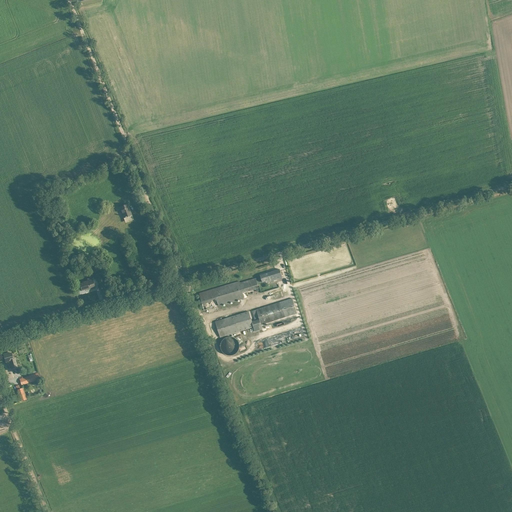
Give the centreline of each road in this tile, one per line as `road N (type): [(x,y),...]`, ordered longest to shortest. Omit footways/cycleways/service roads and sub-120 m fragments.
road 1 (unclassified): [(0,334),(511,185)]
road 2 (track): [(71,0),(182,282)]
road 3 (track): [(0,394),(47,511)]
